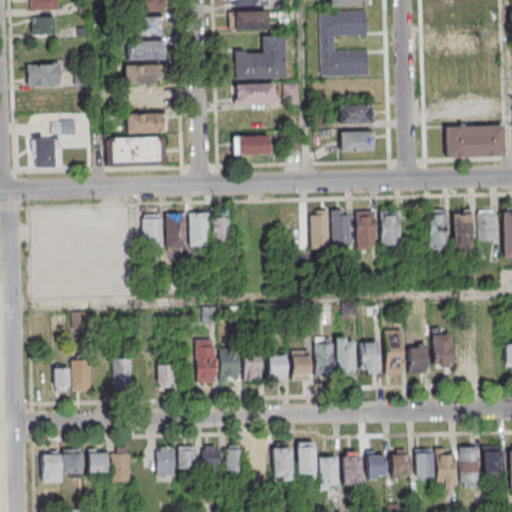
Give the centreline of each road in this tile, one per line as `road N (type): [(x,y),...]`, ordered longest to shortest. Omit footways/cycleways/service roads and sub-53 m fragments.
road 1 (residential): [(511,176),(0,193)]
road 2 (residential): [(511,408),(13,423)]
road 3 (residential): [(14,511),(0,93)]
road 4 (residential): [(199,186),(192,0)]
road 5 (residential): [(410,180),(403,0)]
